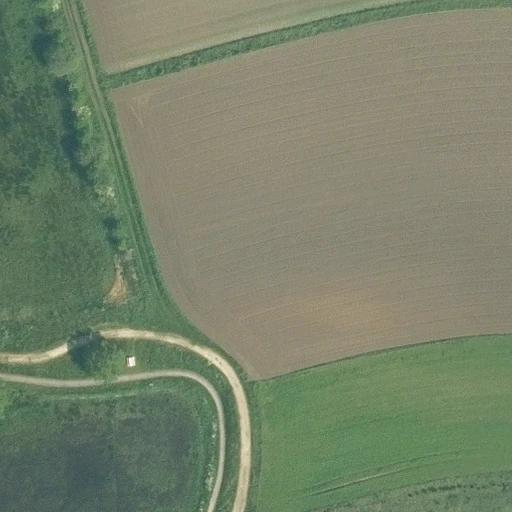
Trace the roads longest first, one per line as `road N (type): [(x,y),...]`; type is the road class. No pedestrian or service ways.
road 1 (track): [(149,337),(148,306),(58,0)]
road 2 (track): [(237,511),(245,444),(236,386),(217,362),(149,337)]
road 3 (track): [(149,337),(100,336),(40,359),(0,357)]
